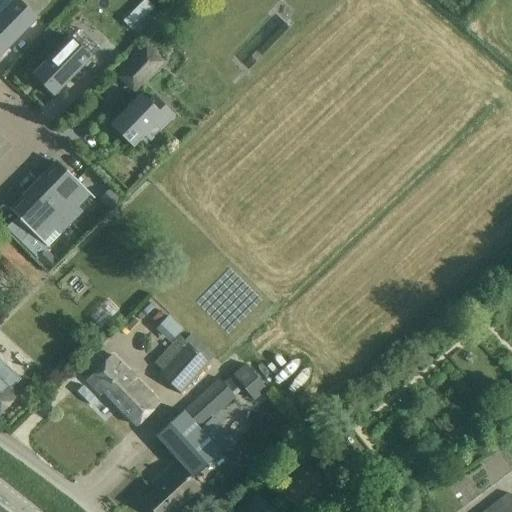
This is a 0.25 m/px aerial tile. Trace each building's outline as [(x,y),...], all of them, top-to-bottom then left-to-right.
[(0,55),(3,53),(36,18),(17,0),(14,0),(0,14),(0,55)] [(136,36),(161,14),(148,0),(143,0),(121,20),(136,36)] [(69,38),(37,72),(32,77),(52,96),(90,58),(69,38)] [(133,89),(166,55),(149,40),(117,74),(133,89)] [(111,127),(131,146),(143,135),(149,140),(173,115),(155,97),(150,103),(142,95),(111,127)] [(32,185),(71,223),(82,211),(72,202),(84,190),(85,191),(86,190),(59,164),(58,165),(59,165),(42,182),(38,178),(32,185)] [(60,234),(71,223),(32,185),(26,191),(30,195),(13,212),(12,212),(39,239),(39,238),(38,237),(50,225),(60,234)] [(110,210),(121,199),(109,188),(99,199),(110,210)] [(30,290),(43,276),(0,234),(0,264),(17,281),(19,279),(30,290)] [(47,269),(56,259),(45,249),(36,259),(47,269)] [(148,300),(136,312),(168,343),(180,330),(148,300)] [(178,336),(154,363),(162,370),(159,374),(180,393),(208,363),(178,336)] [(0,410),(19,390),(12,383),(20,376),(0,357),(0,410)] [(86,380),(99,393),(103,390),(136,423),(156,403),(110,357),(86,380)] [(245,364),(232,375),(254,400),(266,390),(245,364)] [(221,451),(200,429),(235,397),(218,378),(156,435),(181,462),(142,498),(155,511),(172,511),(199,488),(191,479),(221,451)] [(474,453),(484,445),(473,431),(463,439),(474,453)] [(304,463),(279,493),(301,511),(305,511),(329,484),(304,463)] [(511,511),(511,495),(508,491),(480,511),(511,511)] [(274,511),(252,493),(235,511),(274,511)]
